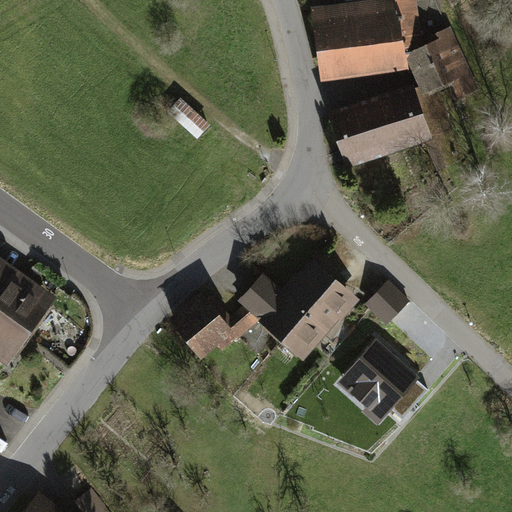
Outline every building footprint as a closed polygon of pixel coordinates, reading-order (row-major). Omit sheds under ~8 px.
[(420,52),(413,0),(316,14),(323,68),(415,56),(428,85),(430,88),(435,86),(457,75),(448,55),(459,51),(450,30),(421,42),(425,50),(420,52)] [(430,88),(428,85),(334,116),(349,160),(426,135),(426,132),(448,125),(435,86),(430,88)] [(450,125),(448,125),(426,132),(426,135),(436,167),(445,165),(461,157),(450,125)] [(331,280),(316,267),(299,286),(294,281),(282,294),(264,277),(224,321),(207,300),(177,325),(199,353),(229,328),(235,335),(257,312),(282,335),(331,280)] [(0,300),(3,302),(0,306),(0,307),(30,329),(48,303),(0,269),(0,300)] [(349,296),(331,280),(282,335),(300,351),(331,317),(334,321),(343,311),(339,308),(349,296)] [(399,312),(409,301),(390,283),(381,293),(378,291),(367,302),(386,320),(396,309),(399,312)] [(30,329),(0,307),(0,347),(11,355),(30,329)] [(390,406),(415,377),(376,343),(348,374),(360,386),(355,391),(370,404),(375,398),(387,409),(390,406)] [(415,377),(390,406),(403,418),(429,389),(415,377)] [(105,505),(92,488),(76,501),(85,511),(108,511),(104,506),(105,505)] [(45,511),(34,503),(26,511),(45,511)]
